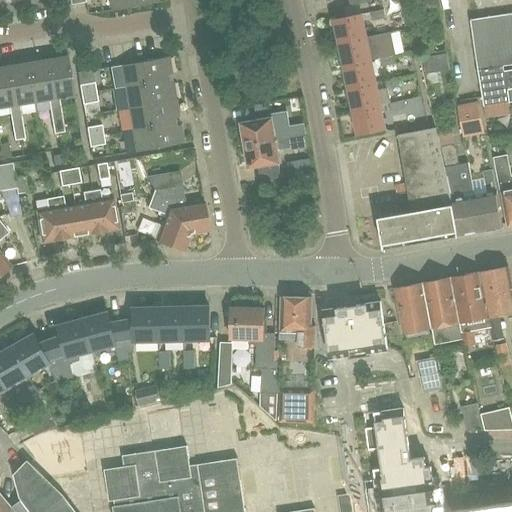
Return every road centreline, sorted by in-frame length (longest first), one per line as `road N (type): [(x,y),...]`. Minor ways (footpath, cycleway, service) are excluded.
road 1 (residential): [(342,273),(288,0)]
road 2 (residential): [(196,12),(235,274)]
road 3 (tertiary): [(0,309),(66,284),(235,274)]
road 4 (residential): [(0,35),(196,12)]
road 5 (tertiary): [(342,273),(511,244)]
